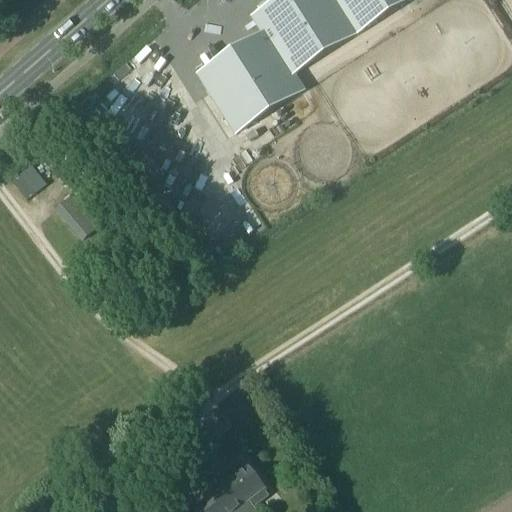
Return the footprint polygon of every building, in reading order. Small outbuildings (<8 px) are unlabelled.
[(199,78),(237,137),(302,95),(292,79),(416,0),(286,0),(255,20),(265,36),(199,78)] [(71,199),(55,212),(78,240),(94,227),(71,199)] [(131,427),(89,460),(106,482),(147,450),(146,449),(157,441),(141,422),(133,429),(131,427)] [(204,481),(174,504),(180,511),(253,511),(252,508),(266,497),(263,494),(265,493),(247,469),(240,474),(236,469),(222,479),(215,482),(204,481)] [(92,511),(130,511),(117,496),(116,497),(101,478),(79,495),(92,511)]
